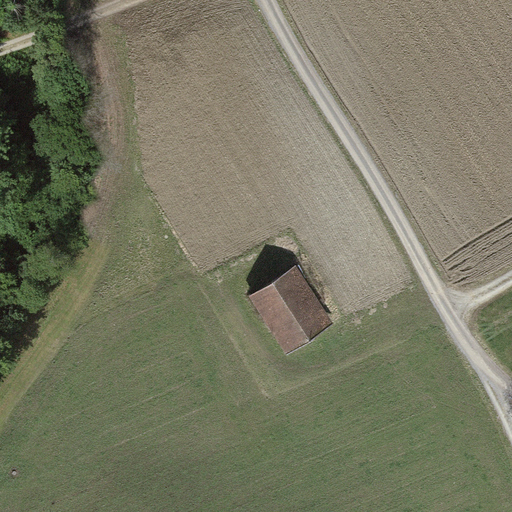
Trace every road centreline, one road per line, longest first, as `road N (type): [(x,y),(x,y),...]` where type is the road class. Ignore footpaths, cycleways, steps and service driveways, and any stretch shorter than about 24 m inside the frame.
road 1 (track): [(457,322),(261,0)]
road 2 (track): [(0,43),(120,0)]
